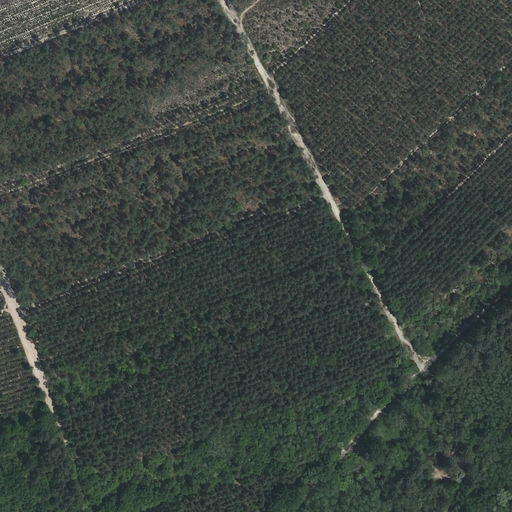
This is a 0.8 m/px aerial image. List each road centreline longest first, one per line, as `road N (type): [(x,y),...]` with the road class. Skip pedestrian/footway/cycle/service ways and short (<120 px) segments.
road 1 (track): [(420,367),(226,0)]
road 2 (track): [(280,511),(511,281)]
road 3 (track): [(89,511),(0,274)]
